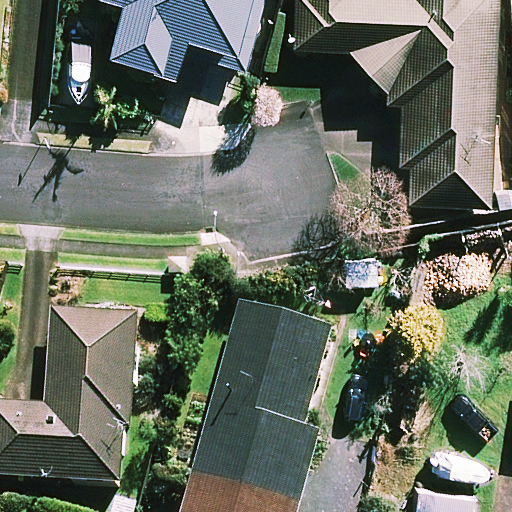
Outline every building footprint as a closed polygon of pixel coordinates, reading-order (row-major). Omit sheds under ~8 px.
[(235,48),(248,0),(121,0),(124,1),(110,53),(176,71),(185,35),(235,48)] [(295,0),(293,47),(349,50),(386,89),(385,101),(403,102),(400,154),(410,155),(407,200),(487,204),(498,0),(295,0)] [(384,258),(340,258),(340,288),(384,288),(384,258)] [(338,335),(244,310),(189,511),(305,511),(326,437),(311,433),(338,335)] [(143,321),(57,314),(50,412),(0,407),(0,481),(130,492),(143,321)]
